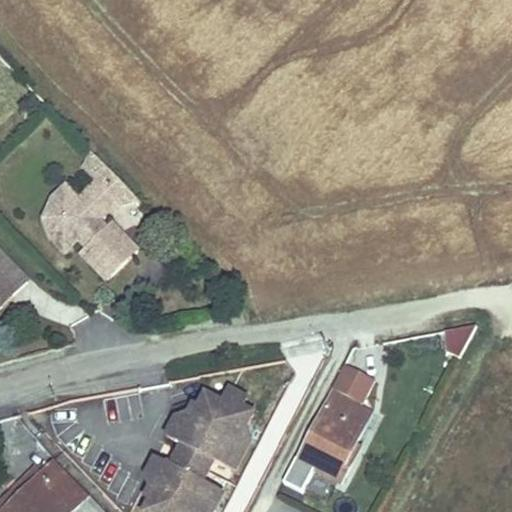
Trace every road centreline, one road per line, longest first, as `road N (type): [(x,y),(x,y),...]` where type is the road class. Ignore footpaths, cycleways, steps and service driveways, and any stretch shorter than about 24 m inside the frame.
road 1 (residential): [(473,297),(205,341),(0,390)]
road 2 (unknown): [(238,511),(306,366),(299,325)]
